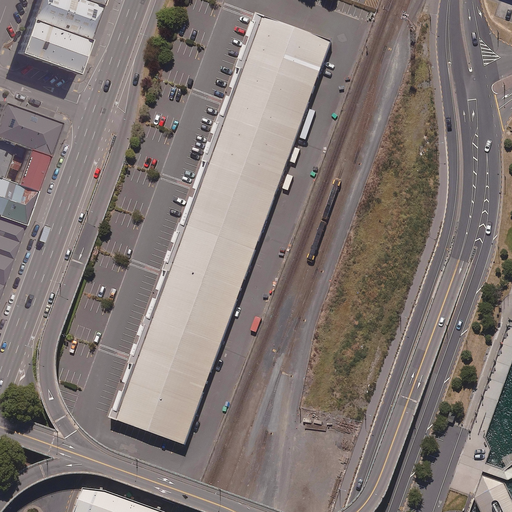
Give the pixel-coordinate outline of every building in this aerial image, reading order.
[(83,0),(37,0),(31,20),(91,41),(103,7),(83,0)] [(108,420),(183,448),(331,42),(255,14),(108,420)] [(91,41),(31,20),(18,53),(78,75),(91,41)] [(64,118),(3,97),(0,105),(0,135),(51,154),(64,118)] [(0,175),(38,189),(51,154),(0,135),(0,175)] [(38,189),(0,175),(0,212),(27,222),(38,189)] [(0,297),(27,222),(0,212),(0,297)] [(456,415),(450,412),(447,421),(453,424),(454,420),(456,415)] [(511,511),(511,492),(509,485),(486,477),(478,501),(483,511),(511,511)] [(163,511),(105,491),(84,488),(74,511),(163,511)]
